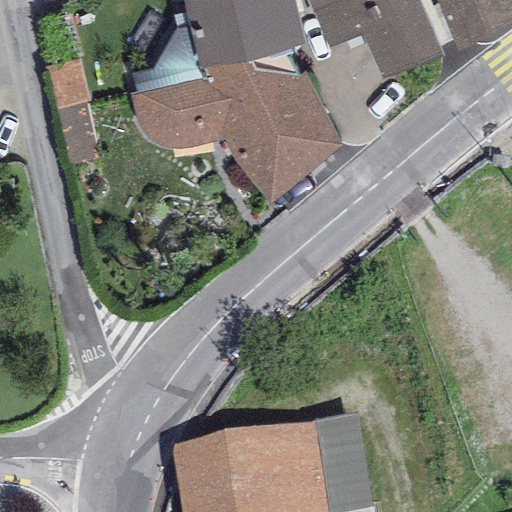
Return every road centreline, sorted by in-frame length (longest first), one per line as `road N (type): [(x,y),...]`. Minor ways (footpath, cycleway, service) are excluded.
road 1 (tertiary): [(144,411),(222,317),(511,73)]
road 2 (residential): [(10,0),(68,273),(103,379),(120,400),(144,411)]
road 3 (residential): [(124,458),(0,461)]
